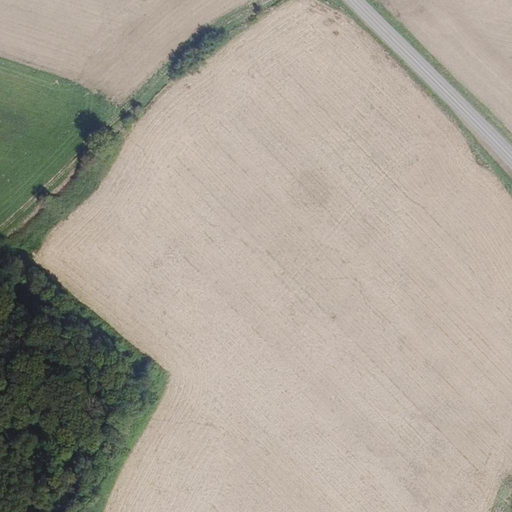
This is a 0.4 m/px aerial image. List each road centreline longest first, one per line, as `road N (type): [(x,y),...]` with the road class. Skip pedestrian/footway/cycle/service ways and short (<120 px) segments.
road 1 (track): [(0,230),(140,95),(267,0)]
road 2 (secondary): [(511,158),(355,0)]
